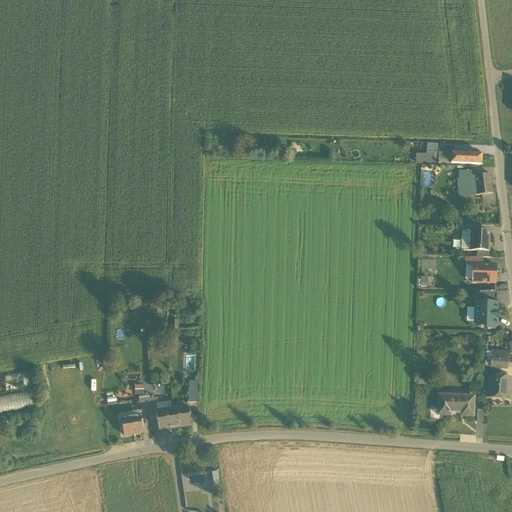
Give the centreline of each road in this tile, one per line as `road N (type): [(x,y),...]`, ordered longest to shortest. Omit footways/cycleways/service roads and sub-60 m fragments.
road 1 (residential): [(0,481),(171,443),(287,434),(511,450)]
road 2 (residential): [(511,266),(480,0)]
